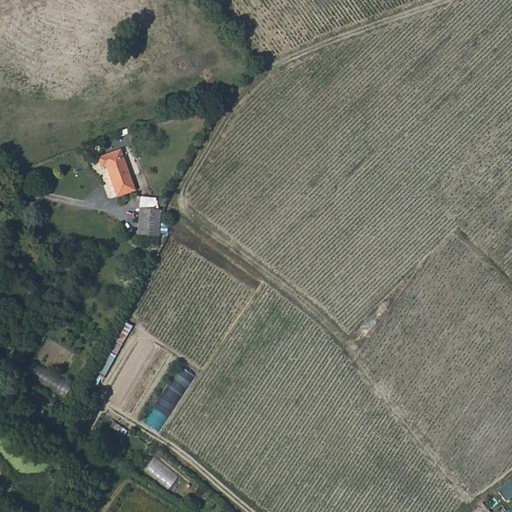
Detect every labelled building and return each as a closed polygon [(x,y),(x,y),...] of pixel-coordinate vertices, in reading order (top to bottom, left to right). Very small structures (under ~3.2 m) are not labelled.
[(106,172),(119,203),(136,196),(120,156),(99,165),(102,173),(106,172)] [(137,248),(157,251),(162,216),(142,213),(137,248)] [(93,394),(129,326),(120,322),(84,390),(93,394)] [(2,361),(13,367),(26,343),(15,337),(2,361)] [(32,360),(24,373),(62,397),(70,383),(32,360)] [(180,367),(143,425),(159,435),(196,377),(180,367)] [(511,480),(511,478),(494,491),(502,501),(511,493),(511,480)]
